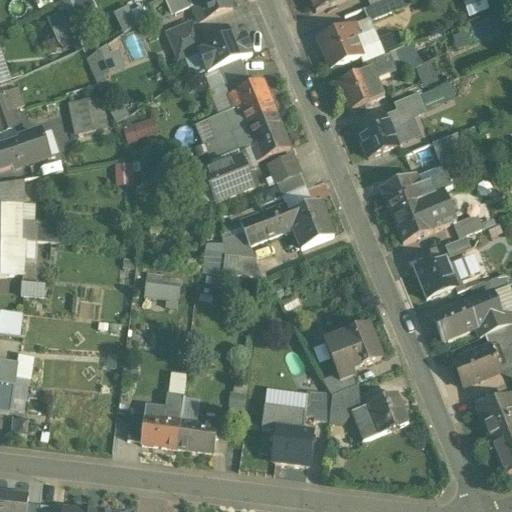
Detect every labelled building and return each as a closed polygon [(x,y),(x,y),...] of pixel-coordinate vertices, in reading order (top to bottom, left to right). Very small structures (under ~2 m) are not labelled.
[(41,0),(36,3),(40,12),(54,5),(51,0),(41,0)] [(63,0),(77,28),(101,17),(92,0),(90,0),(80,5),(78,0),(63,0)] [(226,0),(194,0),(204,23),(231,12),(226,0)] [(309,0),(316,15),(350,1),(349,0),(309,0)] [(371,10),(363,13),(368,24),(404,10),(399,0),(394,0),(391,1),(371,10)] [(390,0),(366,0),(371,10),(391,1),(390,0)] [(484,0),(466,0),(461,2),(468,19),(488,11),(484,0)] [(127,8),(112,14),(122,34),(136,27),(127,8)] [(76,37),(65,13),(49,21),(60,45),(67,52),(77,48),(76,37)] [(192,27),(167,38),(173,50),(197,39),(192,27)] [(385,58),(374,33),(360,38),(356,28),(350,30),(362,60),(361,61),(363,67),(385,58)] [(362,60),(350,30),(318,43),(330,73),(361,61),(362,60)] [(242,36),(198,55),(207,77),(251,59),(242,36)] [(394,37),(380,42),(384,53),(398,49),(394,37)] [(197,39),(173,50),(178,63),(202,51),(197,39)] [(87,63),(97,83),(126,70),(120,55),(113,58),(109,49),(87,63)] [(396,54),(389,57),(397,76),(405,73),(396,54)] [(385,58),(363,67),(366,74),(375,93),(380,91),(377,82),(394,75),(394,77),(396,76),(396,77),(397,76),(389,57),(385,58)] [(366,74),(336,86),(348,115),(364,109),(365,113),(374,109),(372,105),(384,100),(380,91),(375,93),(366,74)] [(247,78),(224,88),(228,99),(234,96),(251,89),(247,78)] [(251,89),(234,96),(240,111),(248,130),(275,118),(261,85),(251,89)] [(413,89),(390,99),(394,109),(414,100),(417,99),(413,89)] [(234,96),(228,99),(234,113),(240,111),(234,96)] [(103,99),(72,106),(78,138),(110,132),(103,99)] [(414,100),(394,109),(400,125),(421,117),(414,100)] [(14,114),(0,118),(0,138),(20,132),(14,114)] [(275,118),(248,130),(262,164),(289,152),(275,118)] [(385,120),(355,132),(367,161),(397,149),(385,120)] [(154,124),(126,131),(129,145),(158,137),(154,124)] [(248,130),(203,148),(214,174),(203,179),(215,207),(253,192),(248,177),(258,173),(255,167),(262,164),(248,130)] [(39,137),(18,145),(19,149),(0,155),(0,174),(12,171),(13,173),(26,168),(27,170),(48,163),(39,137)] [(457,137),(432,147),(445,180),(446,179),(452,192),(463,188),(456,170),(467,165),(457,137)] [(292,158),(267,169),(276,188),(300,178),(292,158)] [(134,189),(133,166),(118,168),(120,190),(134,189)] [(300,178),(276,188),(281,201),(306,190),(300,178)] [(445,180),(418,191),(423,204),(443,196),(452,192),(446,179),(445,180)] [(414,180),(380,193),(390,218),(423,204),(418,191),(414,180)] [(24,183),(0,187),(0,201),(23,202),(24,183)] [(423,204),(390,218),(402,247),(455,225),(443,196),(423,204)] [(263,220),(240,229),(249,250),(293,232),(301,253),(333,240),(320,207),(289,219),(285,211),(263,220)] [(259,210),(229,220),(229,221),(234,232),(240,229),(263,220),(259,210)] [(476,219),(453,228),(459,243),(466,240),(482,234),(476,219)] [(459,243),(445,249),(450,260),(457,257),(471,251),(466,240),(459,243)] [(221,272),(222,246),(204,245),(203,272),(221,272)] [(471,251),(457,257),(467,280),(481,274),(471,251)] [(254,263),(224,260),(222,278),(262,283),(254,263)] [(443,260),(413,272),(426,303),(455,291),(458,297),(465,295),(461,286),(460,287),(457,279),(452,281),(443,260)] [(145,276),(144,285),(180,288),(181,279),(145,276)] [(502,278),(469,292),(474,303),(489,297),(506,290),(502,278)] [(43,288),(20,286),(19,299),(42,301),(43,288)] [(177,305),(178,289),(143,287),(142,302),(177,305)] [(474,303),(466,307),(465,305),(431,319),(442,347),(474,333),(478,343),(483,341),(504,332),(499,320),(489,297),(474,303)] [(21,317),(0,314),(0,336),(18,339),(21,317)] [(511,320),(510,315),(499,320),(504,332),(511,328),(511,320)] [(366,328),(322,346),(335,378),(338,385),(352,380),(350,375),(381,362),(366,328)] [(511,328),(504,332),(483,341),(487,351),(498,377),(511,383),(511,382),(511,328)] [(487,351),(450,366),(461,392),(498,377),(487,351)] [(16,367),(0,364),(0,386),(13,388),(14,381),(16,367)] [(335,378),(320,384),(328,398),(329,400),(356,389),(352,380),(338,385),(335,378)] [(13,388),(0,386),(0,412),(8,414),(13,388)] [(356,389),(329,400),(328,416),(339,420),(343,420),(351,416),(364,411),(356,389)] [(328,398),(306,396),(303,421),(312,422),(311,426),(327,428),(328,416),(329,400),(328,398)] [(165,413),(146,410),(145,418),(141,446),(141,449),(177,453),(180,425),(183,401),(166,399),(165,413)] [(394,399),(366,411),(378,439),(406,428),(394,399)] [(511,411),(507,399),(475,412),(489,446),(511,435),(511,411)] [(364,411),(351,416),(363,445),(378,439),(366,411),(364,411)] [(145,418),(131,417),(127,444),(141,446),(145,418)] [(196,427),(180,425),(177,453),(213,458),(217,423),(197,420),(196,427)] [(260,443),(279,445),(280,436),(281,436),(282,428),(262,424),(260,443)] [(295,429),(282,428),(281,436),(280,436),(279,445),(276,467),(307,471),(311,440),(294,437),(295,429)] [(511,435),(489,446),(502,479),(511,474),(511,435)] [(281,469),(279,477),(304,482),(306,474),(281,469)] [(27,500),(0,496),(0,511),(25,511),(26,508),(27,500)]
